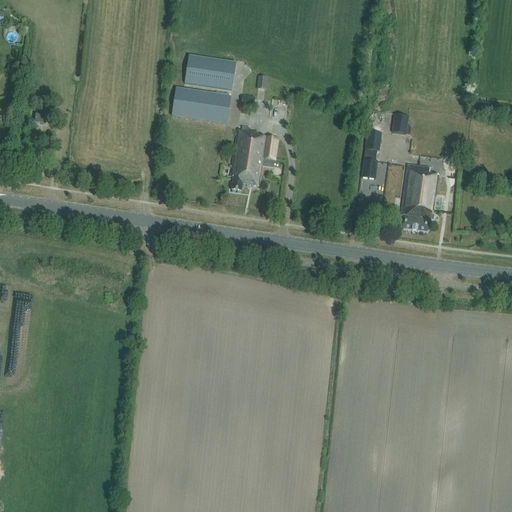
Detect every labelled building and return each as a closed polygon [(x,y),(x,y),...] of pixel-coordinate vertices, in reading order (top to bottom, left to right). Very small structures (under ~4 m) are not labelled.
[(232,89),(236,64),(188,57),(184,84),(232,91),(232,89)] [(267,80),(259,79),(257,91),(266,92),(267,80)] [(175,89),(171,117),(227,125),(231,98),(231,97),(175,89)] [(254,100),(243,98),(242,106),(253,108),(254,100)] [(9,112),(0,110),(0,121),(8,122),(9,112)] [(46,118),(36,116),(34,124),(45,126),(46,118)] [(408,118),(394,116),(392,134),(406,136),(408,118)] [(241,132),(237,132),(231,178),(234,178),(232,192),(241,193),(242,186),(259,188),(263,160),(275,162),(277,140),(257,137),(258,135),(249,133),(249,130),(242,129),(241,132)] [(379,153),(381,135),(367,133),(365,151),(379,153)] [(361,178),(375,180),(378,162),(364,160),(361,178)] [(407,165),(403,200),(400,217),(402,217),(400,228),(402,230),(426,234),(429,231),(430,221),(432,220),(432,217),(431,216),(431,213),(433,213),(435,200),(438,177),(428,176),(429,170),(413,168),(413,165),(407,165)]
